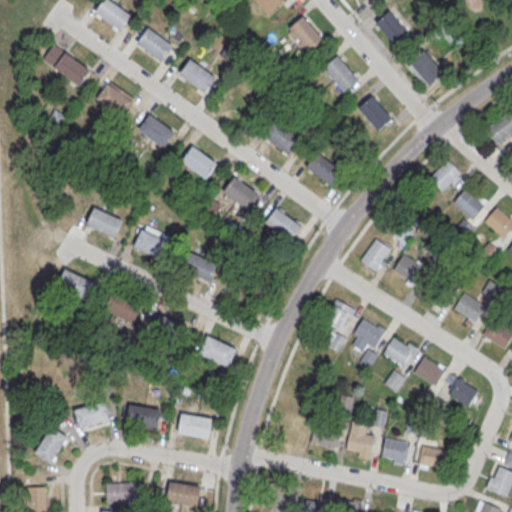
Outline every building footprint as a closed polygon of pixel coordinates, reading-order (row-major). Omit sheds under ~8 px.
[(110,0),(103,0),(95,13),(120,31),(132,16),(110,0)] [(254,0),(279,0),(282,3),(268,15),(254,0)] [(375,23),(389,11),(410,34),(396,47),(375,23)] [(290,29),(303,17),(324,40),(310,53),(290,29)] [(149,28),(138,44),(163,62),(174,47),(149,28)] [(220,55),(232,63),(241,49),(229,40),(220,55)] [(410,62),(424,50),(445,74),(431,86),(410,62)] [(66,53),(55,68),(80,87),(91,72),(66,53)] [(324,69),(338,57),(359,80),(345,92),(324,69)] [(191,60),(180,75),(205,93),(217,78),(191,60)] [(108,84),(97,99),(122,118),(133,103),(108,84)] [(358,108),(372,96),(393,120),(379,132),(358,108)] [(511,130),(511,118),(505,111),(486,130),(499,143),(511,130)] [(150,115),(139,131),(164,149),(175,134),(150,115)] [(276,122),(265,138),(290,156),(301,141),(276,122)] [(192,146),(181,161),(207,180),(218,165),(192,146)] [(318,153),(306,168),(332,187),(343,172),(318,153)] [(443,192),(462,173),(448,159),(429,178),(443,192)] [(235,178),(224,193),(249,212),(260,196),(235,178)] [(465,189),(484,205),(472,220),(453,204),(465,189)] [(114,236),(122,218),(94,206),(86,224),(114,236)] [(497,208),(511,220),(511,229),(504,239),(485,222),(497,208)] [(278,209),(266,224),(292,243),(303,227),(278,209)] [(133,246),(161,258),(169,240),(141,227),(133,246)] [(375,270),(390,248),(375,238),(360,259),(375,270)] [(478,255),(489,264),(500,251),(488,242),(478,255)] [(218,266),(191,250),(182,266),(209,281),(218,266)] [(412,283),(423,264),(404,252),(392,271),(412,283)] [(95,282),(66,267),(57,283),(86,298),(95,282)] [(254,299),(258,285),(233,277),(229,291),(254,299)] [(501,287),(489,279),(481,290),(494,298),(501,287)] [(475,322),(485,304),(463,291),(453,309),(475,322)] [(132,322),(140,306),(116,293),(108,309),(132,322)] [(343,329),(354,308),(336,298),(325,320),(343,329)] [(187,327),(161,312),(152,328),(179,343),(187,327)] [(374,349),(385,327),(363,316),(349,342),(366,351),(360,363),(368,367),(377,351),(374,349)] [(405,366),(417,346),(394,333),(382,353),(405,366)] [(199,354),(229,366),(237,347),(207,335),(199,354)] [(413,371),(435,385),(445,368),(423,354),(413,371)] [(470,405),(478,387),(455,376),(447,394),(470,405)] [(285,405),(303,410),(307,395),(290,390),(285,405)] [(75,409),(104,402),(109,423),(80,431),(75,409)] [(125,425),(129,404),(160,409),(157,430),(125,425)] [(177,432),(181,412),(212,418),(208,438),(177,432)] [(303,416),(287,412),(280,435),(297,440),(303,416)] [(367,433),(368,421),(350,421),(349,449),(372,450),(373,433),(367,433)] [(335,448),(341,430),(316,422),(310,440),(335,448)] [(35,452),(51,426),(68,437),(52,463),(35,452)] [(380,459),(407,463),(410,441),(383,437),(380,459)] [(447,449),(422,444),(418,464),(443,469),(447,449)] [(511,452),(508,451),(503,463),(511,466),(511,452)] [(484,488),(506,497),(511,481),(511,470),(494,463),(484,488)] [(106,503),(105,483),(137,482),(137,502),(106,503)] [(166,500),(169,482),(200,487),(197,506),(166,500)] [(24,511),(24,487),(44,486),(44,511),(24,511)] [(294,511),(321,511),(322,500),(295,498),(294,511)] [(359,511),(360,499),(335,499),(335,511),(359,511)] [(499,511),(501,507),(481,499),(475,511),(499,511)]
